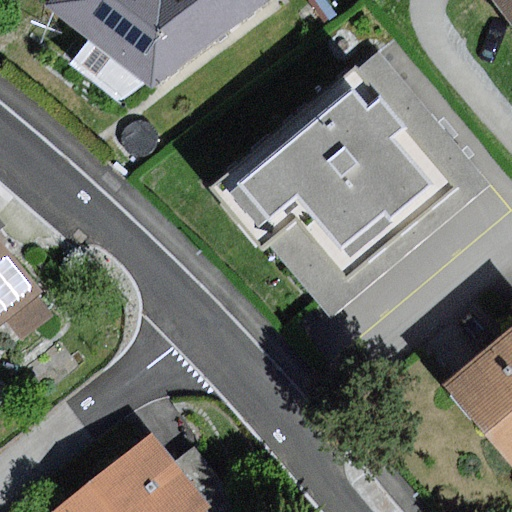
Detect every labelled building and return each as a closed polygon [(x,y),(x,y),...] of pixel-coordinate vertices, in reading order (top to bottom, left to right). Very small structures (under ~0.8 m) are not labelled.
[(48,0),(45,5),(153,90),(271,2),(269,0),(48,0)] [(511,0),(491,0),(511,28),(511,0)] [(378,52),(357,69),(457,188),(348,279),(298,220),(266,247),(330,322),(491,186),(378,52)] [(357,69),(216,188),(266,247),(298,220),(348,279),(457,188),(357,69)] [(46,293),(0,235),(0,327),(1,329),(7,323),(38,299),(46,293)] [(52,316),(38,299),(7,323),(20,340),(52,316)] [(511,329),(443,388),(511,467),(511,329)] [(149,435),(56,511),(203,511),(209,507),(175,466),(149,435)] [(196,448),(175,466),(209,507),(213,511),(244,511),(247,510),(196,448)]
